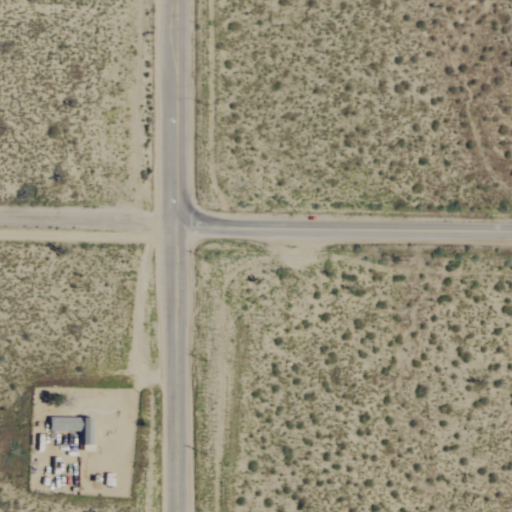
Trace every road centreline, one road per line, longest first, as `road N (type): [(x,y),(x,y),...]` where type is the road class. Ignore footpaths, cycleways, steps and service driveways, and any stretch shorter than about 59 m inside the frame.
road 1 (secondary): [(511,233),(176,230)]
road 2 (residential): [(177,511),(176,230)]
road 3 (secondary): [(176,230),(178,0)]
road 4 (residential): [(176,230),(0,224)]
